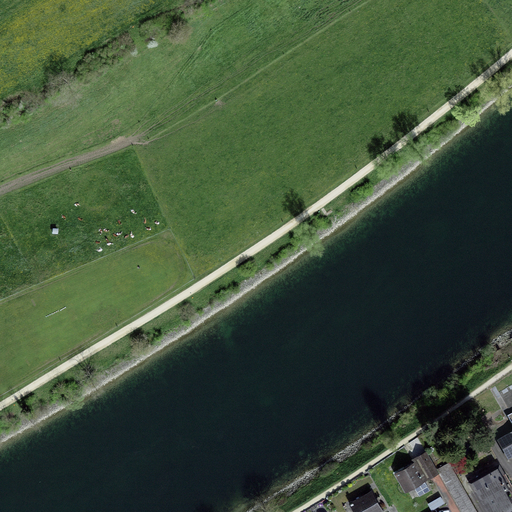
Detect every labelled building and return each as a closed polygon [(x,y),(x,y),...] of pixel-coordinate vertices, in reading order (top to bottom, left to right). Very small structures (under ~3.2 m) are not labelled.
[(511,454),(511,435),(498,443),(506,457),(511,454)] [(427,452),(420,456),(427,469),(434,465),(427,452)] [(413,463),(395,472),(406,491),(415,487),(419,494),(428,489),(413,463)] [(477,511),(448,463),(437,469),(462,511),(477,511)] [(506,511),(511,509),(511,492),(499,468),(472,482),(487,511),(506,511)] [(381,511),(370,492),(348,505),(352,511),(381,511)]
